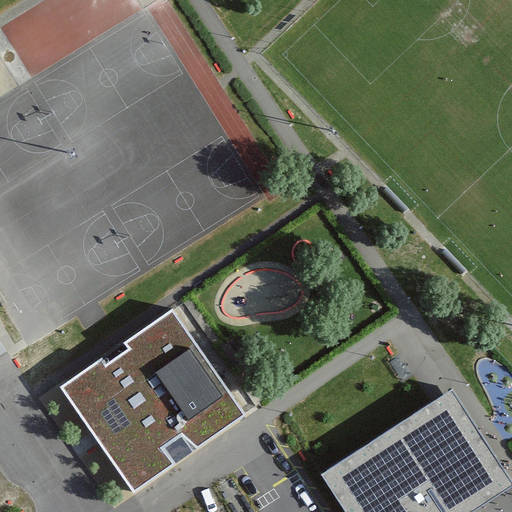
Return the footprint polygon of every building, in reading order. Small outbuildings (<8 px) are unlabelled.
[(387,185),(383,189),(404,211),(408,208),(387,185)] [(444,248),(441,251),(462,274),(466,270),(444,248)] [(96,435),(135,490),(246,413),(173,310),(127,341),(129,344),(107,360),(103,355),(61,385),(96,435)] [(399,355),(391,360),(403,378),(411,373),(399,355)] [(429,403),(321,474),(346,511),(469,511),(510,485),(448,390),(429,403)]
